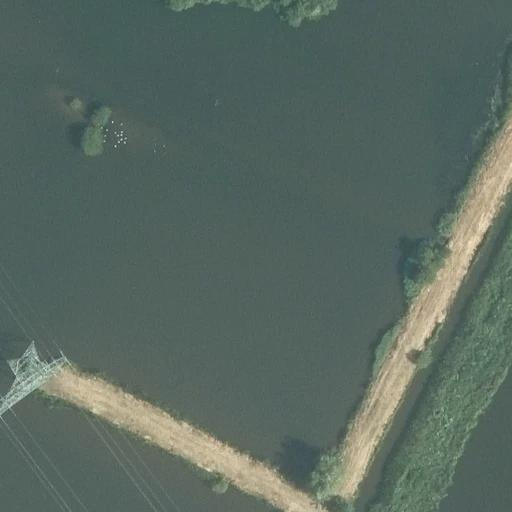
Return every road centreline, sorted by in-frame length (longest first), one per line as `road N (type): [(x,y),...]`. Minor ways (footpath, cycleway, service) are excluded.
road 1 (track): [(331,511),(511,154)]
road 2 (track): [(76,400),(314,511)]
